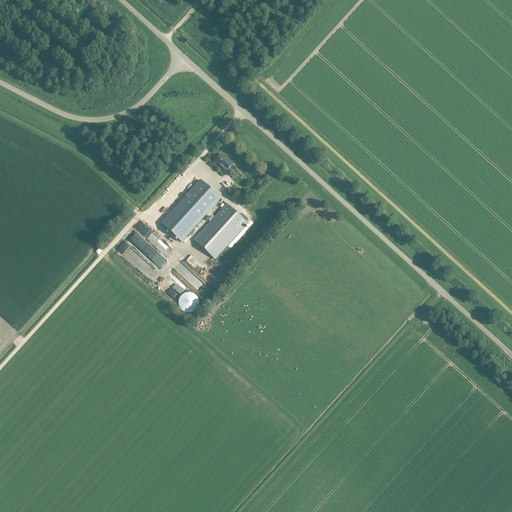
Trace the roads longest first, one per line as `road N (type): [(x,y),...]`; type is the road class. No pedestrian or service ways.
road 1 (unclassified): [(511,354),(183,58)]
road 2 (unclassified): [(0,86),(92,121),(116,117),(183,58)]
road 3 (track): [(106,251),(0,368)]
